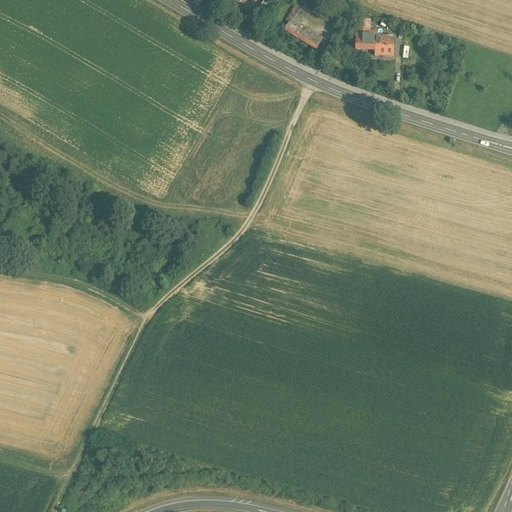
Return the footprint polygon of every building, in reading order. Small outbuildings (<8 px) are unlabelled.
[(307,4),(299,0),(298,0),(295,6),(300,9),(304,11),(307,4)] [(314,7),(307,4),(304,11),(310,14),(314,7)] [(295,6),(289,16),(294,19),(300,9),(295,6)] [(369,16),(358,12),(358,21),(369,21),(369,16)] [(369,21),(358,21),(357,33),(368,33),(369,21)] [(321,42),(290,23),(285,32),(316,50),(321,42)] [(368,33),(357,33),(357,48),(376,48),(376,37),(382,37),(382,33),(368,33)] [(382,40),(382,37),(376,37),(376,48),(376,53),(376,56),(393,56),(394,41),(382,40)]
